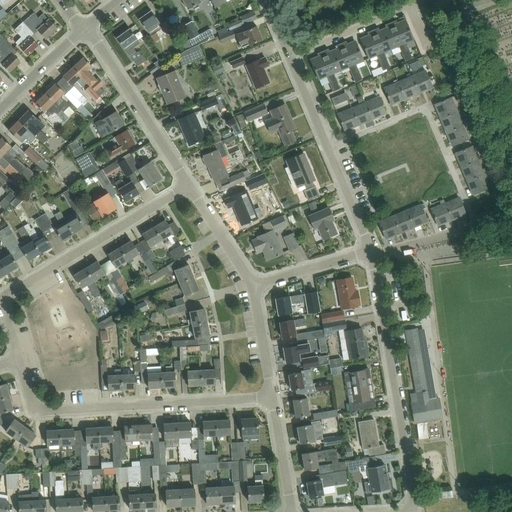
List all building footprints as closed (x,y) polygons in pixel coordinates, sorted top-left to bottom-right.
[(183,0),(184,1),(188,9),(201,3),(200,2),(203,0),(183,0)] [(241,19),(227,25),(229,30),(257,18),(254,11),(240,17),(241,19)] [(147,31),(155,42),(160,38),(156,32),(161,28),(158,23),(159,22),(152,12),(140,21),(147,31)] [(32,31),(34,34),(38,30),(45,38),(56,28),(43,13),(38,18),(34,13),(24,22),(23,22),(32,31)] [(414,40),(405,19),(397,23),(401,32),(398,33),(400,39),(397,40),(399,46),(405,61),(412,58),(406,43),(414,40)] [(401,32),(397,23),(396,20),(385,25),(386,27),(382,29),(391,49),(399,46),(397,40),(400,39),(398,33),(401,32)] [(166,21),(161,24),(166,33),(171,29),(166,21)] [(38,45),(28,34),(32,31),(23,22),(14,30),(21,37),(15,42),(27,55),(38,45)] [(191,22),(184,26),(191,39),(197,35),(191,22)] [(261,38),(258,31),(256,27),(257,27),(257,26),(236,35),(241,47),(262,39),(262,38),(261,38)] [(124,48),(137,66),(146,60),(142,54),(141,55),(139,51),(136,52),(133,48),(140,43),(135,37),(129,28),(116,38),(124,48)] [(391,49),(382,29),(379,30),(378,28),(367,32),(368,35),(372,44),(375,43),(377,48),(381,47),(384,52),(391,49)] [(232,31),(219,37),(222,43),(234,38),(232,31)] [(0,62),(2,65),(9,73),(20,62),(13,55),(9,51),(14,47),(5,39),(0,33),(0,62)] [(384,52),(381,47),(377,48),(375,43),(372,44),(368,35),(360,38),(368,59),(377,55),(383,70),(390,67),(384,52)] [(188,42),(191,47),(178,55),(182,66),(204,57),(198,42),(196,38),(188,42)] [(364,61),(355,40),(347,44),(350,53),(348,55),(350,60),(346,61),(349,67),(355,82),(362,79),(356,64),(364,61)] [(350,53),(347,44),(346,41),(335,46),(336,48),(332,50),(341,70),(349,67),(346,61),(350,60),(348,55),(350,53)] [(341,70),(332,50),(329,51),(328,49),(317,54),(318,56),(322,66),(325,64),(327,70),(331,68),(334,73),(341,70)] [(334,73),(331,68),(327,70),(325,64),(322,66),(318,56),(310,59),(318,80),(327,76),(333,91),(340,89),(334,73)] [(84,57),(74,66),(100,95),(104,91),(100,87),(103,84),(98,78),(96,80),(87,70),(92,66),(84,57)] [(255,89),(263,85),(269,82),(265,71),(264,72),(262,68),(268,66),(265,57),(245,66),(255,89)] [(242,58),(231,62),(233,68),(244,64),(242,58)] [(71,85),(76,80),(95,101),(99,96),(100,95),(74,66),(63,77),(71,85)] [(421,72),(412,76),(419,93),(432,87),(425,70),(425,71),(423,67),(420,69),(421,72)] [(166,104),(167,105),(185,97),(174,71),(156,78),(156,79),(156,78),(161,89),(162,88),(164,92),(163,92),(168,103),(166,104)] [(405,99),(419,93),(412,76),(411,76),(410,73),(406,75),(407,78),(398,82),(405,99)] [(384,88),(391,105),(405,99),(398,82),(397,79),(393,81),(394,84),(384,88)] [(50,89),(46,93),(54,102),(58,106),(62,110),(64,111),(69,117),(71,116),(70,115),(74,111),(69,106),(60,96),(64,92),(63,90),(56,83),(55,84),(54,83),(53,83),(49,87),(49,88),(50,89)] [(74,86),(70,90),(77,99),(84,106),(89,101),(82,94),(82,95),(74,86)] [(84,106),(77,99),(70,90),(65,95),(79,110),(86,118),(90,121),(94,117),(84,106)] [(373,94),(375,99),(365,103),(372,119),(386,113),(379,97),(377,92),(373,94)] [(46,93),(35,103),(42,110),(44,112),(48,116),(53,111),(58,106),(54,102),(46,93)] [(216,97),(215,97),(199,104),(203,112),(218,106),(220,109),(228,106),(222,93),(216,96),(216,97)] [(440,118),(457,111),(451,97),(434,104),(440,118)] [(358,125),(372,119),(365,103),(351,108),(358,125)] [(278,130),(281,136),(285,145),(295,141),(291,131),(295,129),(285,104),(270,110),(273,117),(265,120),(270,134),(278,130)] [(58,106),(53,111),(57,114),(62,110),(58,106)] [(104,127),(108,134),(124,125),(116,111),(110,114),(105,106),(91,120),(95,126),(96,124),(99,130),(104,127)] [(264,106),(244,115),(247,122),(267,113),(264,106)] [(358,125),(351,108),(338,114),(344,131),(358,125)] [(29,110),(19,120),(36,137),(42,143),(43,144),(49,138),(40,130),(45,126),(29,110)] [(440,118),(446,132),(463,125),(466,123),(464,120),(461,121),(457,111),(440,118)] [(194,114),(179,121),(190,147),(196,144),(196,145),(199,143),(198,142),(205,139),(194,114)] [(22,134),(31,143),(36,137),(19,120),(9,131),(17,139),(22,134)] [(446,132),(452,146),(469,139),(463,125),(446,132)] [(127,130),(115,137),(109,140),(113,146),(107,150),(110,156),(134,143),(127,130)] [(24,152),(15,143),(12,147),(2,137),(0,139),(0,154),(30,182),(35,175),(26,166),(24,167),(14,157),(19,153),(24,159),(27,155),(24,152)] [(228,175),(221,157),(227,155),(221,141),(214,144),(217,150),(203,156),(204,157),(202,158),(204,163),(206,162),(214,181),(216,180),(221,191),(245,181),(244,179),(249,177),(247,171),(242,174),(229,179),(228,175)] [(472,146),(455,153),(461,167),(477,160),(480,158),(479,155),(476,156),(472,146)] [(27,155),(42,170),(44,171),(49,166),(29,147),(24,152),(27,155)] [(89,151),(75,159),(85,177),(99,169),(89,151)] [(130,153),(124,157),(133,173),(138,170),(138,169),(140,168),(131,156),(130,153)] [(315,180),(306,160),(304,153),(286,161),(297,186),(304,183),(307,189),(304,190),(308,200),(319,196),(315,186),(313,187),(311,181),(315,180)] [(0,154),(0,164),(11,174),(15,169),(10,164),(0,154)] [(107,175),(120,167),(126,177),(133,173),(124,157),(103,169),(102,169),(106,175),(107,175)] [(485,168),(482,169),(477,160),(461,167),(467,181),(483,174),(483,173),(487,171),(485,168)] [(151,161),(140,168),(138,169),(138,170),(150,187),(162,179),(151,161)] [(111,182),(107,175),(106,175),(102,169),(103,169),(103,168),(94,173),(103,187),(111,182)] [(0,170),(0,181),(3,184),(9,178),(0,170)] [(467,181),(473,195),(489,188),(486,180),(491,178),(488,172),(483,174),(467,181)] [(263,176),(247,183),(250,190),(266,183),(263,176)] [(139,193),(134,185),(132,182),(125,186),(121,180),(115,183),(126,201),(139,193)] [(272,190),(266,193),(275,211),(276,211),(279,217),(284,214),(281,208),(272,190)] [(102,216),(103,215),(116,207),(106,191),(99,196),(100,198),(94,202),(96,205),(88,210),(93,219),(101,214),(102,216)] [(233,205),(238,217),(242,225),(250,221),(250,222),(252,221),(252,220),(257,218),(245,191),(225,200),(228,207),(233,205)] [(73,197),(68,200),(76,212),(77,214),(84,225),(89,222),(84,213),(81,209),(73,197)] [(445,203),(452,220),(466,214),(459,197),(445,203)] [(314,201),(308,204),(311,210),(317,208),(314,201)] [(445,203),(431,209),(438,226),(452,220),(445,203)] [(413,227),(427,221),(422,209),(420,205),(407,211),(413,227)] [(334,220),(331,215),(328,207),(308,216),(314,231),(318,229),(323,240),(337,234),(332,221),(334,220)] [(60,211),(54,214),(60,225),(54,228),(61,240),(62,240),(63,241),(69,238),(68,236),(73,233),(66,221),(60,211)] [(407,211),(393,216),(400,233),(413,227),(407,211)] [(40,216),(48,229),(54,226),(46,213),(40,216)] [(77,214),(66,221),(73,233),(78,230),(79,232),(85,229),(83,227),(84,226),(84,225),(77,214)] [(43,232),(48,229),(40,216),(35,220),(43,232)] [(273,231),(286,225),(282,216),(262,224),(266,233),(257,237),(258,238),(252,240),(257,252),(263,250),(267,260),(276,256),(278,256),(278,255),(282,253),(273,231)] [(393,216),(379,222),(386,239),(400,233),(393,216)] [(154,227),(161,240),(173,233),(165,220),(154,227)] [(28,223),(24,226),(33,241),(40,253),(45,250),(46,252),(52,249),(50,247),(51,246),(46,237),(44,235),(44,234),(38,238),(37,235),(38,235),(33,227),(31,228),(28,223)] [(20,246),(13,233),(8,225),(3,229),(15,249),(20,246)] [(142,234),(150,246),(161,240),(154,227),(142,234)] [(3,229),(0,230),(0,235),(10,252),(15,249),(3,229)] [(285,238),(286,241),(290,250),(298,247),(293,234),(285,238)] [(33,241),(21,248),(28,260),(40,253),(33,241)] [(131,241),(119,248),(127,261),(139,254),(131,241)] [(169,252),(174,261),(179,258),(185,255),(181,245),(178,246),(169,252)] [(108,254),(116,267),(127,261),(119,248),(108,254)] [(150,250),(146,252),(150,260),(155,257),(150,250)] [(140,281),(149,276),(157,271),(150,260),(146,252),(140,256),(147,268),(136,274),(140,281)] [(18,266),(13,257),(11,254),(0,261),(7,273),(12,269),(14,270),(16,270),(17,269),(17,267),(18,266)] [(179,258),(174,261),(157,271),(149,276),(152,282),(171,270),(172,271),(174,270),(179,282),(193,277),(188,264),(183,266),(179,258)] [(97,261),(85,268),(93,281),(104,274),(97,261)] [(101,294),(93,281),(85,268),(74,275),(82,288),(87,285),(95,298),(101,294)] [(117,269),(111,273),(123,292),(128,288),(117,269)] [(106,276),(110,283),(107,284),(115,297),(116,296),(122,305),(127,302),(121,293),(123,292),(111,273),(106,276)] [(198,289),(193,277),(179,282),(184,295),(198,289)] [(337,280),(339,290),(342,309),(357,306),(357,305),(360,304),(357,291),(354,291),(352,277),(337,280)] [(77,293),(87,309),(89,313),(94,310),(82,290),(77,293)] [(317,291),(304,293),(307,313),(320,311),(317,291)] [(290,304),(304,302),(303,294),(275,299),(278,315),(291,312),(290,304)] [(164,309),(166,317),(186,311),(184,303),(176,306),(164,309)] [(207,321),(204,308),(190,311),(192,324),(207,321)] [(321,315),(322,322),(344,318),(342,311),(321,315)] [(113,314),(108,318),(112,325),(118,323),(113,314)] [(289,321),(279,322),(282,338),(292,337),(296,336),(297,336),(296,333),(295,327),(306,325),(305,318),(293,320),(289,321)] [(322,324),(323,329),(324,335),(332,334),(331,330),(345,328),(344,320),(322,324)] [(207,321),(192,324),(195,338),(209,335),(207,321)] [(147,331),(148,338),(164,334),(162,328),(147,331)] [(368,355),(367,348),(365,337),(363,338),(362,328),(343,332),(347,349),(341,350),(343,359),(352,358),(359,357),(368,355)] [(417,328),(405,330),(416,392),(410,393),(415,423),(442,418),(439,398),(429,399),(417,328)] [(111,338),(118,334),(115,329),(108,333),(111,338)] [(325,337),(324,335),(323,329),(298,333),(300,341),(307,340),(325,337)] [(308,344),(307,340),(300,341),(297,342),(288,343),(289,347),(284,348),(285,355),(283,356),(284,361),(286,361),(286,362),(296,361),(299,360),(297,352),(309,350),(308,344)] [(200,351),(200,346),(197,346),(197,345),(179,346),(180,361),(181,370),(186,369),(185,349),(187,349),(187,351),(200,350),(200,351)] [(148,374),(148,371),(146,371),(145,350),(140,350),(140,361),(141,372),(141,383),(148,383),(148,374)] [(317,358),(317,357),(302,359),(303,367),(318,365),(318,364),(327,363),(326,356),(317,358)] [(341,358),(329,360),(330,368),(342,366),(341,358)] [(109,390),(122,390),(121,375),(120,368),(114,369),(115,376),(109,376),(109,373),(106,373),(106,365),(100,365),(102,383),(108,383),(109,390)] [(220,369),(201,370),(202,385),(215,384),(215,379),(221,379),(220,369)] [(359,371),(344,373),(346,381),(350,381),(353,402),(349,403),(351,410),(360,409),(365,408),(375,406),(375,405),(374,406),(372,399),(370,399),(366,378),(369,377),(367,370),(369,370),(369,369),(359,371)] [(201,370),(188,371),(188,386),(202,385),(201,370)] [(311,378),(309,371),(288,375),(291,390),(303,388),(302,379),(311,378)] [(175,386),(174,372),(161,373),(162,387),(175,386)] [(162,387),(161,373),(148,374),(148,383),(149,388),(162,387)] [(122,390),(135,389),(134,374),(121,375),(122,390)] [(314,382),(315,386),(306,387),(307,395),(318,393),(317,391),(332,389),(330,380),(314,382)] [(0,399),(10,397),(8,391),(9,390),(10,388),(9,385),(7,384),(6,385),(6,384),(0,385),(0,399)] [(13,409),(10,397),(0,399),(0,412),(3,412),(13,409)] [(293,400),(296,417),(309,415),(306,398),(293,400)] [(337,416),(335,410),(312,414),(313,420),(334,417),(337,416)] [(243,435),(243,440),(251,439),(250,434),(258,434),(257,418),(241,419),(242,435),(243,435)] [(5,432),(16,439),(25,427),(14,419),(5,432)] [(374,419),(358,422),(362,449),(368,448),(369,455),(385,452),(384,445),(379,446),(374,419)] [(203,421),(204,436),(217,435),(216,420),(203,421)] [(229,420),(216,420),(217,435),(230,435),(229,420)] [(297,428),(295,428),(296,435),(299,435),(300,441),(300,443),(310,441),(314,440),(322,439),(319,421),(311,422),(311,425),(307,425),(297,427),(297,428)] [(177,423),(178,438),(191,437),(190,422),(177,423)] [(172,438),(173,444),(178,444),(178,438),(177,423),(164,423),(164,439),(172,438)] [(151,424),(138,425),(139,440),(152,440),(151,424)] [(139,440),(138,425),(124,426),(125,441),(132,441),(133,445),(139,444),(139,440)] [(99,443),(113,442),(112,426),(98,427),(99,443)] [(36,435),(25,427),(16,439),(27,447),(36,435)] [(93,450),(100,449),(99,443),(98,427),(86,428),(87,443),(93,443),(93,450)] [(73,429),(59,430),(60,445),(74,444),(74,442),(73,429)] [(47,430),(47,440),(47,446),(60,445),(59,430),(47,430)] [(341,436),(327,438),(328,445),(342,443),(341,436)] [(159,442),(161,465),(168,465),(168,464),(165,464),(164,441),(159,442)] [(152,466),(159,465),(161,465),(159,442),(152,442),(153,456),(154,456),(154,465),(152,465),(152,466)] [(238,443),(239,460),(252,460),(252,458),(245,459),(244,442),(238,442),(238,443)] [(311,452),(302,454),(304,470),(318,467),(316,459),(326,457),(327,461),(332,460),(332,463),(320,465),(322,474),(333,472),(333,471),(347,469),(345,461),(338,462),(336,448),(315,452),(311,452)] [(364,482),(364,483),(366,493),(391,489),(389,478),(387,478),(385,464),(377,466),(377,465),(375,465),(375,466),(368,467),(367,464),(364,465),(363,458),(346,461),(348,469),(359,467),(359,469),(360,472),(362,474),(363,478),(368,477),(369,481),(364,482)] [(239,460),(233,461),(231,461),(232,482),(239,481),(238,460),(239,460)] [(252,460),(239,460),(240,481),(247,480),(246,464),(252,464),(252,460)] [(193,484),(200,484),(199,463),(192,463),(193,484)] [(168,465),(161,465),(159,465),(159,472),(160,472),(161,486),(167,486),(166,472),(168,472),(168,465)] [(122,467),(122,468),(123,482),(129,482),(129,481),(141,480),(140,466),(122,467)] [(85,469),(86,484),(93,484),(92,475),(104,474),(104,468),(101,468),(86,469),(85,469)] [(117,482),(123,482),(122,468),(120,468),(114,468),(104,468),(104,474),(116,473),(117,482)] [(85,469),(82,470),(80,470),(67,471),(68,481),(80,480),(81,484),(86,484),(85,469)] [(333,472),(322,474),(315,475),(316,480),(306,482),(309,497),(323,494),(322,487),(335,485),(347,483),(345,470),(333,472)] [(44,486),(50,486),(49,471),(43,472),(31,472),(31,476),(43,476),(44,486)] [(247,486),(248,502),(264,501),(262,475),(255,475),(256,486),(247,486)] [(56,484),(55,484),(55,486),(56,499),(56,503),(56,511),(69,511),(69,498),(62,498),(62,496),(64,496),(63,480),(56,480),(56,484)] [(220,502),(220,503),(221,503),(220,486),(206,487),(207,504),(214,504),(214,502),(220,502)] [(234,486),(220,486),(221,503),(221,502),(228,501),(228,503),(235,503),(234,486)] [(194,488),(180,489),(181,506),(182,506),(182,504),(188,504),(188,505),(195,505),(194,488)] [(181,506),(180,489),(166,489),(167,507),(174,506),(174,504),(180,504),(181,506)] [(129,490),(129,494),(129,509),(143,508),(142,494),(135,494),(135,490),(129,490)] [(451,490),(426,493),(427,500),(452,497),(451,490)] [(46,511),(46,504),(45,499),(39,500),(38,491),(31,491),(31,494),(32,494),(32,511),(46,511)] [(156,507),(155,497),(155,493),(142,494),(143,508),(156,507)] [(19,511),(32,511),(32,494),(31,494),(18,495),(19,511)] [(119,509),(119,495),(105,496),(106,510),(119,509)] [(106,510),(105,496),(92,497),(93,511),(106,510)] [(82,497),(69,498),(69,511),(72,511),(83,511),(82,497)] [(0,511),(6,511),(8,506),(9,502),(0,500),(0,511)]
